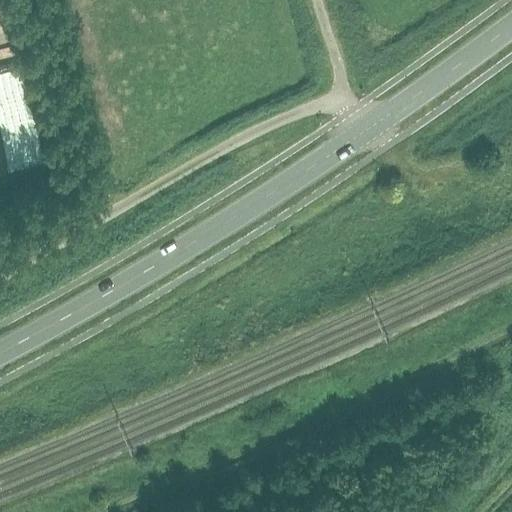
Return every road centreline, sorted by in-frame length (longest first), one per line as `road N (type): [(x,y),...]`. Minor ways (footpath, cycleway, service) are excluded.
road 1 (track): [(98,511),(511,330)]
road 2 (unclassified): [(0,278),(174,173),(335,94),(359,134)]
road 3 (primary): [(0,352),(218,230),(359,134)]
road 4 (primary): [(359,134),(511,16)]
